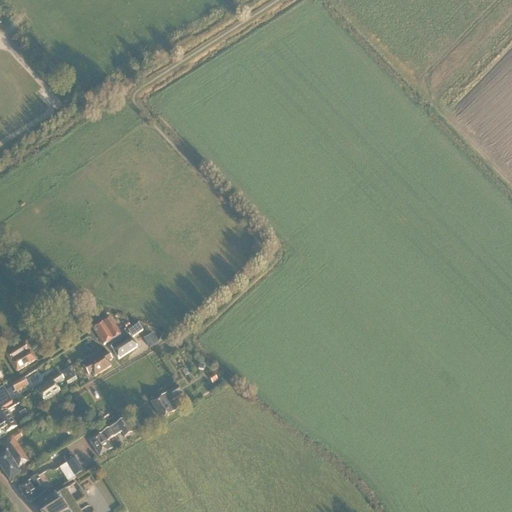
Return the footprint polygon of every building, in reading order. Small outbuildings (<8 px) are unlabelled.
[(121,334),(111,319),(94,330),(104,345),(121,334)] [(138,324),(128,331),(133,338),(143,331),(138,324)] [(29,343),(30,343),(36,339),(32,333),(16,343),(18,347),(6,355),(17,373),(36,361),(26,345),(29,343)] [(143,339),(147,346),(151,348),(159,343),(154,333),(143,339)] [(137,348),(129,335),(111,348),(119,360),(137,348)] [(112,361),(107,352),(83,367),(88,375),(92,373),(95,378),(111,367),(109,363),(112,361)] [(69,369),(60,375),(59,374),(36,391),(45,403),(59,392),(56,387),(65,381),(68,385),(77,379),(69,369)] [(28,386),(24,379),(11,386),(16,393),(28,386)] [(176,408),(171,401),(183,395),(179,387),(152,404),(161,420),(171,414),(169,412),(176,408)] [(0,412),(12,405),(2,391),(0,392),(0,412)] [(127,407),(123,401),(118,405),(122,411),(127,407)] [(18,411),(21,417),(27,414),(24,409),(18,411)] [(17,427),(7,411),(0,415),(0,438),(5,436),(5,435),(17,427)] [(104,415),(96,411),(95,414),(94,414),(91,419),(92,420),(92,421),(99,425),(104,415)] [(136,413),(131,416),(135,424),(140,421),(136,413)] [(102,434),(90,442),(99,457),(112,449),(107,442),(114,437),(121,433),(125,438),(133,434),(125,420),(109,430),(102,434)] [(21,438),(18,433),(12,438),(12,439),(2,446),(7,453),(0,457),(0,467),(10,481),(20,474),(17,471),(28,463),(14,443),(21,438)] [(66,464),(74,477),(82,472),(75,459),(66,464)] [(19,488),(29,503),(39,497),(41,500),(48,496),(36,477),(30,480),(31,481),(19,488)] [(79,511),(64,489),(34,510),(35,511),(79,511)]
